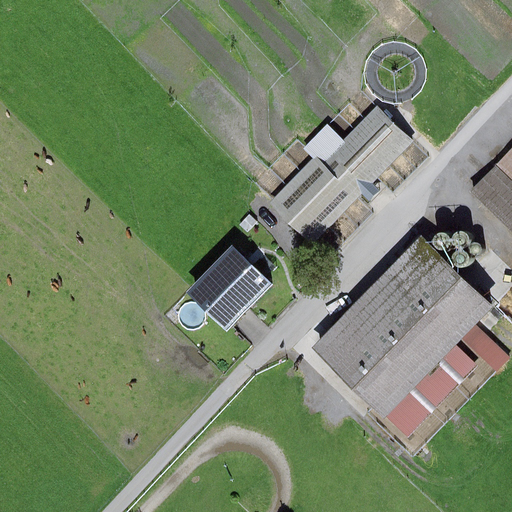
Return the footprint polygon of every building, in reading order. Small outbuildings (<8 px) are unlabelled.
[(416,144),(377,110),(348,143),(335,157),(374,192),(416,144)] [(348,143),(331,127),(309,152),(319,160),(361,199),(374,192),(335,157),(348,143)] [(511,153),(474,193),(511,228),(511,153)] [(361,199),(319,160),(275,207),(317,246),(361,199)] [(456,244),(459,248),(463,249),(468,248),(470,246),(472,244),(472,240),(471,236),(470,234),(466,232),(461,232),(459,233),(456,236),(455,240),(456,244)] [(437,245),(440,249),(444,250),(449,249),(451,247),(453,245),(453,241),(452,237),(451,236),(447,233),(442,233),(440,234),(437,237),(436,241),(437,245)] [(502,309),(429,239),(323,350),(396,420),(502,309)] [(281,288),(242,250),(198,295),(238,333),(281,288)] [(456,263),(459,267),(463,268),(468,267),(471,265),(472,263),(473,259),(472,255),(471,254),(466,251),(462,251),(459,252),(457,255),(455,259),(456,263)]
